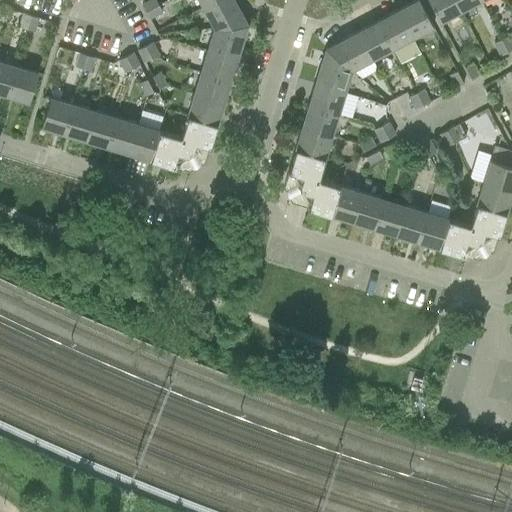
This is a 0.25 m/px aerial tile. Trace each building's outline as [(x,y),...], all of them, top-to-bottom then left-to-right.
[(149,0),(141,5),(144,12),(157,5),(154,0),(149,0)] [(214,0),(201,7),(212,28),(246,24),(233,0),(214,0)] [(417,0),(414,0),(396,10),(411,37),(432,26),(417,0)] [(427,0),(439,21),(460,10),(454,0),(427,0)] [(454,0),(460,10),(478,0),(454,0)] [(157,5),(144,12),(148,19),(161,12),(157,5)] [(396,10),(376,20),(390,48),(411,37),(396,10)] [(18,26),(26,29),(30,15),(22,13),(18,26)] [(30,15),(26,29),(33,31),(38,18),(30,15)] [(376,20),(356,31),(370,59),(371,58),(390,48),(376,20)] [(212,28),(206,50),(235,59),(246,24),(212,28)] [(356,31),(324,48),(350,69),(361,78),(377,70),(371,58),(370,59),(356,31)] [(511,42),(509,36),(501,40),(508,52),(511,49),(511,42)] [(419,52),(411,37),(390,48),(399,63),(419,52)] [(501,40),(494,44),(500,56),(508,52),(501,40)] [(151,42),(144,45),(151,58),(157,55),(151,42)] [(151,58),(144,45),(137,49),(144,62),(151,58)] [(324,48),(313,86),(343,95),(350,69),(324,48)] [(206,50),(199,72),(228,81),(235,59),(206,50)] [(74,66),(81,68),(85,54),(79,52),(74,66)] [(131,69),(138,65),(131,52),(124,56),(131,69)] [(85,54),(81,68),(89,71),(94,57),(85,54)] [(117,59),(124,72),(131,69),(124,56),(117,59)] [(0,93),(5,95),(14,65),(0,60),(0,93)] [(472,63),(464,67),(470,80),(479,75),(472,63)] [(14,65),(5,95),(28,102),(37,72),(14,65)] [(166,84),(159,72),(151,76),(158,89),(166,84)] [(199,72),(193,93),(222,102),(228,81),(199,72)] [(457,72),(448,76),(455,89),(464,84),(457,72)] [(138,84),(145,97),(153,92),(146,79),(138,84)] [(313,86),(307,104),(337,113),(343,95),(313,86)] [(423,89),(416,93),(423,106),(430,102),(423,89)] [(193,93),(186,114),(216,123),(222,102),(193,93)] [(416,93),(408,97),(415,110),(423,106),(416,93)] [(358,100),(343,95),(337,113),(352,118),(358,100)] [(40,126),(61,133),(70,103),(49,96),(40,126)] [(71,103),(61,133),(83,139),(92,109),(71,103)] [(307,104),(302,122),(332,131),(337,113),(307,104)] [(92,109),(83,139),(105,146),(114,116),(92,109)] [(136,123),(127,153),(149,159),(158,129),(162,117),(141,110),(137,123),(136,123)] [(504,111),(500,113),(504,121),(508,119),(504,111)] [(158,129),(149,159),(172,166),(188,171),(193,169),(199,165),(203,163),(208,148),(216,123),(186,114),(179,136),(158,129)] [(114,116),(105,146),(127,153),(136,123),(114,116)] [(302,122),(296,139),(326,148),(332,131),(302,122)] [(388,123),(382,126),(388,138),(396,134),(390,122),(388,123)] [(447,130),(446,130),(447,132),(453,143),(459,140),(466,136),(459,125),(459,123),(447,130)] [(382,126),(374,130),(380,142),(388,138),(382,126)] [(446,130),(438,135),(445,148),(453,143),(447,132),(446,130)] [(372,138),(359,144),(363,151),(376,145),(372,138)] [(286,172),(282,187),(284,192),(288,198),(290,202),(306,207),(331,215),(341,185),(317,178),(326,148),(296,139),(286,172)] [(392,142),(391,143),(398,156),(406,152),(398,139),(392,142)] [(430,139),(423,143),(429,155),(436,152),(430,139)] [(391,143),(382,147),(383,148),(390,161),(398,156),(391,143)] [(423,143),(415,147),(422,159),(429,155),(423,143)] [(489,156),(481,183),(511,192),(511,187),(511,155),(509,149),(493,144),(489,156)] [(378,150),(366,157),(370,164),(382,158),(378,150)] [(469,179),(481,183),(489,156),(477,152),(469,179)] [(474,205),(504,214),(511,192),(481,183),(474,205)] [(331,215),(352,221),(361,192),(341,185),(331,215)] [(352,221),(373,228),(382,198),(361,192),(352,221)] [(373,228),(394,234),(403,204),(382,198),(373,228)] [(427,201),(424,211),(445,217),(448,208),(427,201)] [(394,234),(415,241),(424,211),(403,204),(394,234)] [(476,259),(477,260),(478,259),(482,257),(488,254),(492,251),(496,239),(504,214),(474,205),(468,224),(445,217),(436,247),(465,256),(476,259)] [(415,241),(436,247),(445,217),(424,211),(415,241)]
